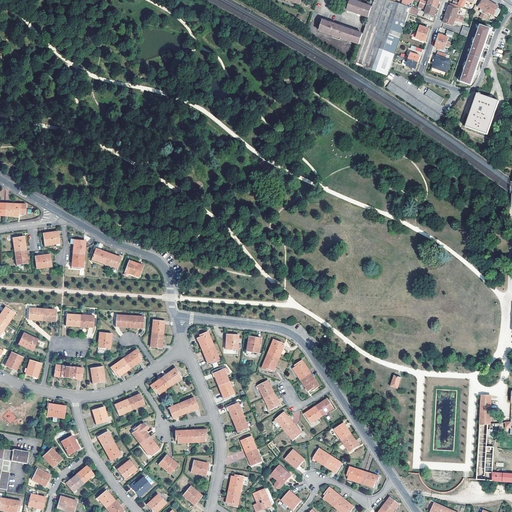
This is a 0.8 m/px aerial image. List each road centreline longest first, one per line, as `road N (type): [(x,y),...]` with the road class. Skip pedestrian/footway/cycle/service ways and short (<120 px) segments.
road 1 (residential): [(511,5),(480,79),(463,91),(420,70),(444,0)]
road 2 (residential): [(332,385),(291,333),(174,315)]
road 3 (residential): [(65,216),(163,265),(174,315)]
